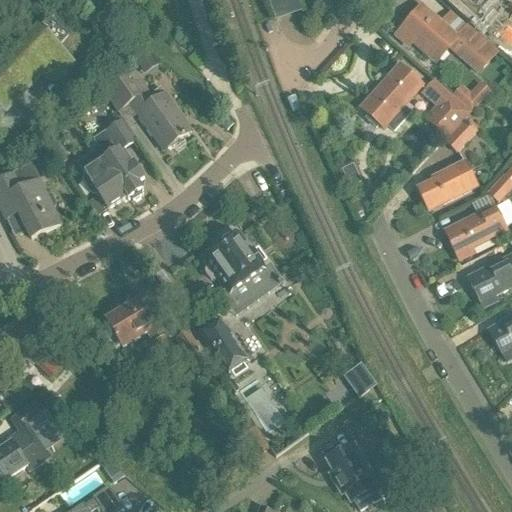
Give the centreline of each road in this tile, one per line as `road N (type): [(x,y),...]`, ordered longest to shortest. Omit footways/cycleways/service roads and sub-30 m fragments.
road 1 (residential): [(0,311),(186,196),(232,147)]
road 2 (residential): [(511,464),(445,359),(377,226)]
road 3 (track): [(223,511),(370,405)]
